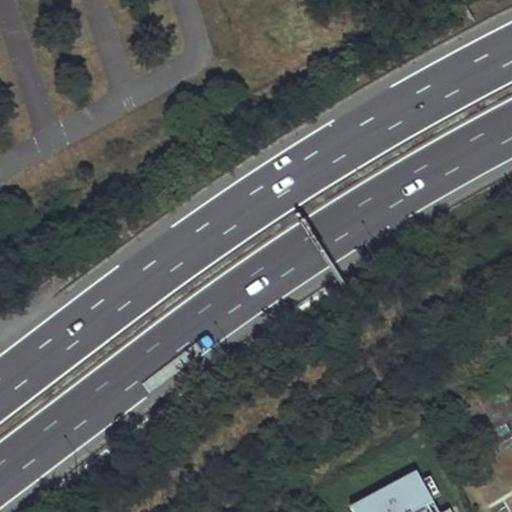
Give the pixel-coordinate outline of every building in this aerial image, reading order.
[(511,417),(511,410),(497,383),(486,389),(494,405),(504,423),(511,417)] [(494,405),(486,389),(476,396),(484,409),(494,405)] [(494,405),(484,409),(494,427),(504,423),(494,405)] [(450,511),(449,509),(442,511),(437,511),(431,500),(421,481),(417,473),(350,508),(352,511),(450,511)] [(430,477),(421,481),(431,500),(440,495),(430,477)]
